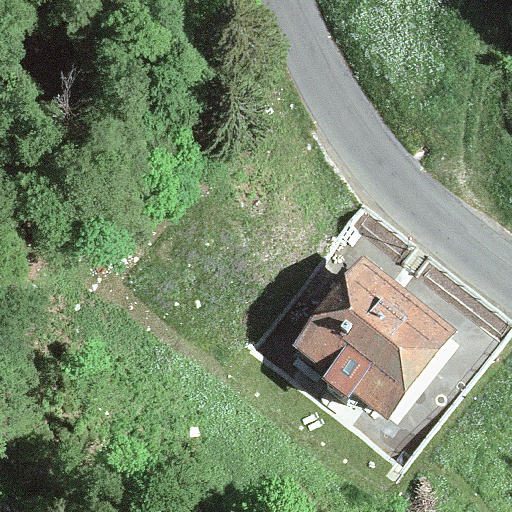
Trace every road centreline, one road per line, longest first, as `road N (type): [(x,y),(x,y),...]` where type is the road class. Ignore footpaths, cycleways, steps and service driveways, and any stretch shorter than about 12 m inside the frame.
road 1 (tertiary): [(511,272),(448,226),(327,97),(285,0)]
road 2 (track): [(448,226),(478,120),(497,0)]
